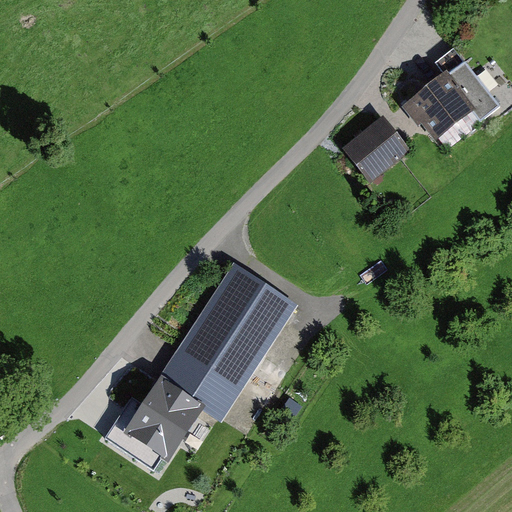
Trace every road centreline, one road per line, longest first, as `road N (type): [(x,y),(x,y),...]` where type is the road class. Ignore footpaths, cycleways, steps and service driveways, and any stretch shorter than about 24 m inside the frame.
road 1 (unclassified): [(0,460),(38,430),(294,159)]
road 2 (unclassified): [(419,0),(294,159)]
